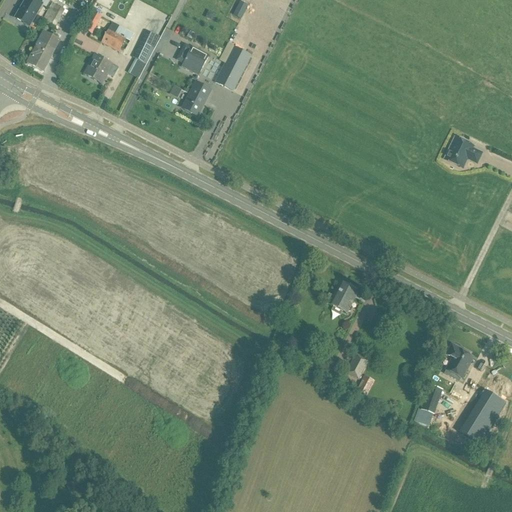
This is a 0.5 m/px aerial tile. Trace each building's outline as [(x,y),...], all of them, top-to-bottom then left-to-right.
[(26,0),(15,20),(29,28),(42,5),(34,0),(33,0),(26,0)] [(46,0),(43,7),(47,9),(51,0),(46,0)] [(52,4),(42,23),(52,28),(57,26),(65,10),(52,4)] [(1,18),(8,21),(11,16),(3,12),(1,18)] [(93,12),(84,30),(93,35),(98,25),(97,24),(101,17),(93,12)] [(219,32),(227,36),(233,22),(225,19),(219,32)] [(113,24),(101,45),(119,54),(126,41),(129,43),(133,34),(113,24)] [(44,33),(27,66),(43,74),(60,42),(44,33)] [(141,43),(133,59),(135,60),(143,64),(146,66),(155,49),(159,41),(160,40),(147,33),(141,43)] [(192,48),(181,68),(198,77),(209,56),(192,48)] [(233,92),(251,57),(233,48),(215,83),(233,92)] [(95,57),(84,76),(102,86),(113,67),(95,57)] [(182,109),(198,117),(210,92),(195,84),(182,109)] [(456,138),(444,162),(464,171),(469,161),(478,166),(484,154),(475,149),(475,147),(472,146),(472,144),(462,139),(462,141),(456,138)] [(330,295),(326,303),(330,305),(329,306),(347,315),(349,312),(350,312),(352,308),(351,307),(358,293),(341,284),(334,297),(330,295)] [(447,371),(445,375),(458,383),(461,379),(462,380),(467,370),(473,359),(451,347),(446,355),(452,359),(446,371),(447,371)] [(356,356),(347,375),(359,381),(369,363),(356,356)] [(366,397),(374,382),(365,377),(357,392),(366,397)] [(428,392),(422,417),(430,419),(435,393),(428,392)] [(441,401),(444,394),(438,392),(435,399),(441,401)] [(459,433),(459,434),(479,447),(480,446),(506,404),(485,392),(459,433)] [(77,482),(65,486),(70,502),(82,498),(77,482)]
